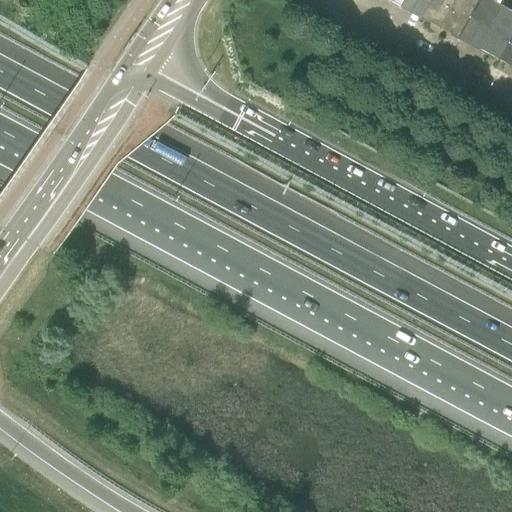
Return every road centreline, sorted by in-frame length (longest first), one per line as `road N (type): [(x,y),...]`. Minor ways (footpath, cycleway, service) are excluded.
road 1 (motorway): [(511,342),(0,67)]
road 2 (motorway): [(0,132),(511,404)]
road 3 (motorway): [(511,273),(130,68)]
road 4 (tertiary): [(0,257),(123,77)]
road 5 (residential): [(511,102),(327,0)]
road 6 (motorway): [(0,422),(130,511)]
